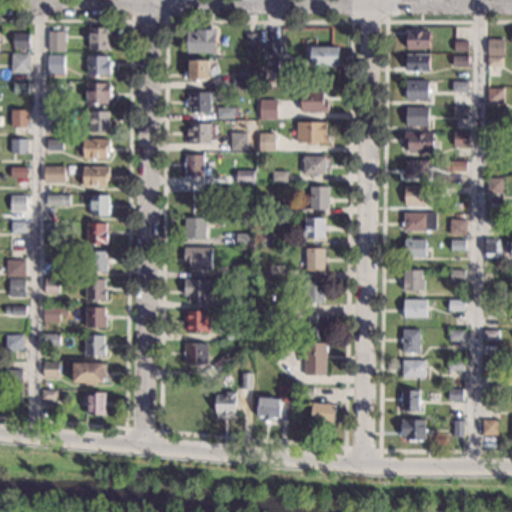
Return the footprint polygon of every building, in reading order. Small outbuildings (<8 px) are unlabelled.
[(110,42),(108,42),(108,50),(88,49),(88,28),(111,29),(110,42)] [(215,30),(214,53),(186,53),(186,33),(194,33),(194,29),(215,30)] [(418,32),(428,33),(428,49),(406,49),(406,32),(413,32),(413,29),(418,29),(418,32)] [(64,53),(47,52),(48,32),(64,32),(64,53)] [(28,49),(12,49),(13,34),(29,35),(28,49)] [(255,51),(245,50),(246,36),(247,36),(255,36),(255,51)] [(503,40),(503,56),(488,56),(489,40),(503,40)] [(467,53),(455,52),(455,42),(467,43),(467,53)] [(280,59),(266,59),(266,45),(280,45),(280,59)] [(336,56),(339,56),(339,67),(310,67),(310,48),(336,48),(336,56)] [(428,72),(405,71),(406,54),(426,55),(428,55),(428,72)] [(28,74),(11,74),(12,55),(29,56),(28,74)] [(62,75),(46,75),(47,56),(57,56),(63,56),(62,75)] [(106,61),(110,61),(110,62),(113,62),(113,69),(110,69),(110,76),(98,76),(98,79),(93,79),(93,76),(85,76),(86,56),(106,56),(106,61)] [(467,57),(466,67),(453,67),(453,56),(467,57)] [(502,68),(487,67),(487,58),(502,59),(502,68)] [(208,79),(184,79),(184,72),(188,72),(188,61),(208,61),(208,79)] [(248,89),(234,88),(234,76),(248,77),(248,89)] [(427,101),(404,101),(404,81),(427,81),(427,101)] [(468,93),(451,92),(451,82),(468,83),(468,93)] [(109,84),(109,99),(106,99),(106,105),(86,105),(87,83),(109,84)] [(27,84),(27,94),(13,93),(13,84),(27,84)] [(502,104),(487,104),(487,90),(502,90),(502,104)] [(322,100),(327,101),(327,113),(315,113),(315,114),(308,114),(308,112),(301,112),(301,92),(322,92),(322,100)] [(209,106),(212,106),(212,111),(210,111),(210,113),(189,113),(189,108),(187,108),(187,107),(183,106),(183,100),(186,100),(187,98),(189,98),(189,94),(209,94),(209,106)] [(276,102),(276,120),(259,120),(260,101),(276,102)] [(428,108),(428,117),(430,117),(430,120),(427,120),(427,127),(405,127),(406,107),(428,108)] [(466,108),(466,118),(453,117),(453,108),(466,108)] [(233,109),(233,120),(217,119),(218,109),(233,109)] [(27,128),(12,128),(12,111),(27,111),(27,128)] [(64,113),(63,127),(48,126),(48,112),(64,113)] [(107,119),(109,119),(109,133),(89,133),(89,120),(82,120),(82,112),(107,112),(107,119)] [(503,130),(489,130),(489,118),(504,119),(503,130)] [(325,135),(327,135),(327,144),(315,144),(315,146),(306,146),(306,143),(297,143),(297,122),(325,122),(325,135)] [(209,143),(189,143),(189,138),(186,138),(186,137),(184,137),(184,132),(186,132),(186,130),(189,130),(189,124),(210,124),(209,143)] [(432,133),(432,154),(407,153),(408,145),(404,145),(404,132),(432,133)] [(468,149),(453,148),(454,132),(468,133),(468,149)] [(246,151),(231,150),(231,134),(247,134),(246,151)] [(274,134),(274,151),(259,151),(260,134),(274,134)] [(26,154),(11,154),(12,140),(27,140),(26,154)] [(61,152),(47,151),(47,140),(61,141),(61,152)] [(108,141),(108,154),(105,153),(105,160),(82,159),(82,140),(108,141)] [(203,156),(202,176),(195,176),(195,179),(184,178),(185,168),(183,168),(183,163),(186,164),(186,155),(203,156)] [(324,175),(303,174),(304,157),(325,158),(324,175)] [(427,167),(430,167),(430,171),(426,171),(426,178),(405,178),(405,174),(401,174),(401,170),(404,170),(404,162),(427,162),(427,167)] [(465,181),(450,181),(451,170),(444,170),(444,162),(465,162),(465,181)] [(64,184),(43,183),(43,167),(64,167),(64,184)] [(26,168),(26,179),(11,179),(11,168),(26,168)] [(107,177),(111,177),(111,180),(106,180),(106,188),(89,188),(89,189),(84,189),(84,188),(82,188),(82,168),(107,168),(107,177)] [(252,183),(237,183),(237,171),(253,171),(252,183)] [(286,182),(272,182),(272,172),(287,172),(286,182)] [(501,193),(488,193),(489,180),(500,180),(502,180),(501,193)] [(212,188),(211,195),(214,195),(214,198),(211,198),(211,200),(213,200),(213,205),(211,205),(211,209),(186,208),(186,201),(184,201),(185,195),(189,195),(189,187),(212,188)] [(327,198),(330,198),(330,204),(327,204),(327,209),(310,209),(310,197),(308,197),(308,194),(310,194),(310,188),(328,188),(327,198)] [(426,205),(405,205),(405,188),(426,188),(426,205)] [(106,206),(111,206),(111,209),(107,209),(107,217),(89,216),(89,196),(107,196),(106,206)] [(285,215),(271,215),(271,204),(275,204),(275,196),(285,196),(285,215)] [(26,198),(26,212),(10,211),(10,197),(26,198)] [(68,207),(46,206),(47,197),(68,197),(68,207)] [(249,215),(234,214),(234,206),(249,206),(249,215)] [(502,220),(486,220),(487,209),(500,209),(502,210),(502,220)] [(434,230),(429,230),(429,234),(425,234),(425,232),(403,231),(403,226),(400,226),(400,222),(403,222),(403,214),(435,215),(434,230)] [(323,226),(327,226),(327,232),(323,232),(323,239),(316,238),(316,240),(312,240),(312,239),(304,239),(305,238),(302,238),(303,230),(305,230),(305,219),(323,219),(323,226)] [(205,240),(184,240),(184,220),(205,220),(205,240)] [(466,236),(449,236),(450,220),(466,220),(466,236)] [(25,234),(11,233),(11,223),(25,223),(25,234)] [(59,233),(44,233),(44,223),(60,224),(59,233)] [(105,232),(107,232),(106,243),(85,243),(85,223),(105,224),(105,232)] [(251,244),(236,244),(236,234),(239,234),(251,235),(251,244)] [(274,246),(259,246),(259,235),(275,235),(274,246)] [(499,258),(485,258),(485,239),(500,240),(499,258)] [(425,241),(424,248),(426,248),(426,252),(424,252),(424,258),(403,257),(404,241),(425,241)] [(465,241),(464,252),(450,252),(450,241),(465,241)] [(209,272),(203,272),(203,274),(200,274),(200,271),(188,271),(188,264),(184,264),(184,248),(209,248),(209,272)] [(323,258),(326,258),(326,262),(323,262),(322,272),(315,272),(315,274),(310,274),(310,271),(305,271),(306,249),(323,250),(323,258)] [(104,260),(107,260),(107,273),(86,273),(86,252),(104,252),(104,260)] [(58,263),(43,262),(44,253),(53,253),(58,254),(58,263)] [(24,277),(6,276),(6,261),(24,261),(24,277)] [(250,280),(234,280),(234,266),(238,266),(238,262),(250,262),(250,280)] [(283,277),(267,277),(267,266),(283,266),(283,277)] [(421,281),(424,281),(424,291),(420,291),(420,293),(415,293),(415,291),(403,291),(403,270),(421,270),(421,281)] [(464,281),(450,281),(450,270),(463,270),(465,270),(464,281)] [(499,280),(503,280),(503,288),(482,287),(482,270),(499,270),(499,280)] [(24,298),(9,298),(9,279),(24,279),(24,298)] [(104,289),(106,289),(106,301),(85,300),(85,279),(104,280),(104,289)] [(58,294),(44,294),(44,280),(45,280),(58,280),(58,294)] [(209,291),(211,291),(211,299),(209,299),(209,301),(200,301),(200,303),(195,303),(195,301),(188,301),(188,297),(184,297),(184,295),(181,295),(181,289),(184,289),(184,280),(209,280),(209,291)] [(323,290),(325,290),(325,293),(323,293),(323,303),(305,303),(305,280),(323,281),(323,290)] [(249,309),(234,309),(234,297),(234,296),(249,296),(249,309)] [(295,309),(282,309),(282,300),(295,300),(295,309)] [(464,311),(448,311),(449,300),(464,300),(464,311)] [(426,308),(427,307),(427,310),(424,310),(424,317),(403,317),(403,313),(401,313),(401,309),(404,309),(403,301),(425,301),(426,308)] [(25,316),(11,316),(11,315),(5,314),(5,307),(25,307),(25,316)] [(67,309),(67,318),(59,317),(59,323),(43,322),(44,308),(67,309)] [(103,317),(106,317),(106,329),(86,329),(86,309),(103,309),(103,317)] [(281,327),(265,326),(265,311),(280,312),(282,312),(281,327)] [(209,323),(208,323),(207,333),(185,332),(185,312),(209,313),(209,323)] [(317,316),(326,316),(325,324),(328,324),(328,330),(325,330),(325,337),(308,337),(309,316),(313,316),(313,314),(317,314),(317,316)] [(241,341),(227,341),(227,330),(236,330),(236,325),(241,325),(241,341)] [(419,353),(412,353),(412,356),(409,356),(409,354),(402,354),(402,343),(400,343),(400,338),(402,338),(402,331),(419,331),(419,353)] [(464,341),(449,340),(449,331),(464,331),(464,341)] [(497,340),(483,339),(483,331),(498,332),(497,340)] [(58,346),(43,345),(43,335),(58,335),(58,346)] [(23,337),(22,351),(6,350),(6,336),(23,337)] [(102,337),(102,345),(104,345),(104,356),(84,355),(85,336),(102,337)] [(207,365),(198,365),(198,368),(193,368),(193,365),(185,365),(185,358),(183,358),(183,351),(185,351),(185,344),(207,344),(207,365)] [(325,375),(304,375),(304,360),(302,360),(302,356),(304,356),(304,344),(326,344),(325,375)] [(283,356),(276,363),(266,354),(273,347),(283,356)] [(232,363),(221,374),(213,367),(224,355),(232,363)] [(424,378),(402,377),(402,373),(399,373),(399,368),(402,368),(402,361),(424,361),(424,378)] [(463,372),(448,371),(448,361),(463,361),(463,372)] [(500,376),(483,375),(483,361),(500,362),(500,376)] [(105,364),(105,379),(102,379),(102,382),(96,382),(95,385),(85,384),(85,383),(73,382),(74,362),(105,364)] [(59,378),(43,378),(43,363),(59,363),(59,378)] [(22,383),(4,382),(4,370),(22,371),(22,383)] [(251,389),(241,389),(241,374),(251,374),(251,389)] [(290,387),(288,403),(278,401),(280,386),(290,387)] [(313,388),(312,397),(299,396),(299,388),(313,388)] [(57,401),(42,401),(42,390),(57,391),(57,401)] [(462,401),(449,400),(449,390),(462,390),(462,401)] [(418,412),(402,412),(402,401),(398,401),(398,398),(401,398),(401,391),(418,391),(418,412)] [(498,406),(483,406),(483,391),(498,391),(498,406)] [(235,413),(230,414),(230,418),(221,418),(221,414),(215,414),(215,396),(227,395),(227,394),(235,394),(235,413)] [(105,415),(87,415),(87,395),(106,395),(105,415)] [(323,397),(322,405),(334,406),(332,424),(327,423),(326,426),(319,425),(319,422),(310,421),(312,403),(314,404),(315,396),(323,397)] [(281,402),(278,422),(270,421),(269,424),(265,424),(265,418),(255,417),(258,398),(281,402)] [(424,430),(427,430),(426,435),(424,435),(424,442),(406,442),(406,438),(402,438),(402,436),(398,436),(398,432),(402,432),(402,420),(424,420),(424,430)] [(497,421),(497,436),(482,435),(482,421),(497,421)] [(464,423),(464,438),(453,438),(454,422),(464,423)]
